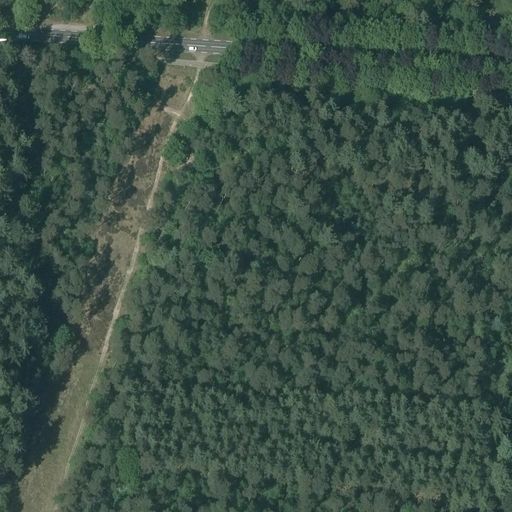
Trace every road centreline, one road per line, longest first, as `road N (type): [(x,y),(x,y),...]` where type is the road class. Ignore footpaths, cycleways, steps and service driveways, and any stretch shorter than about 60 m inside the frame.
road 1 (primary): [(511,68),(0,32)]
road 2 (track): [(187,119),(182,164),(193,173),(292,177),(457,203)]
road 3 (track): [(0,100),(47,85),(73,87),(187,119)]
road 4 (track): [(187,119),(211,0)]
